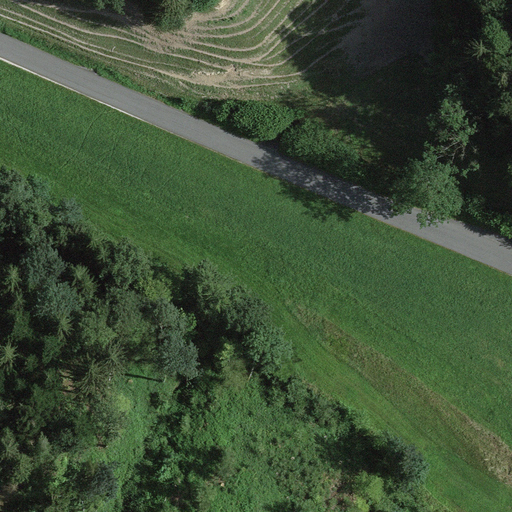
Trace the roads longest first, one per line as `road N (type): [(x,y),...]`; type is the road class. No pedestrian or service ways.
road 1 (unclassified): [(0,41),(511,259)]
road 2 (track): [(511,101),(449,65),(428,70),(272,159)]
